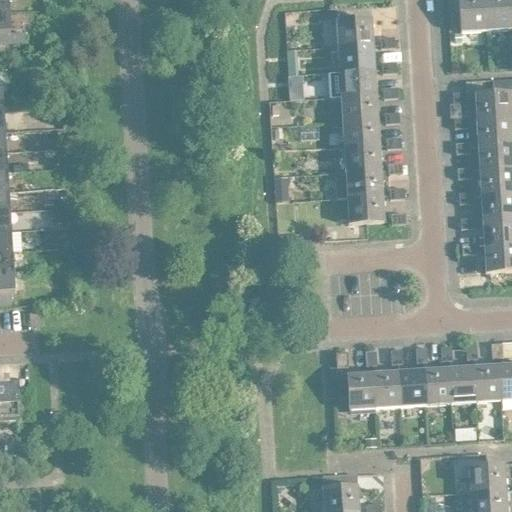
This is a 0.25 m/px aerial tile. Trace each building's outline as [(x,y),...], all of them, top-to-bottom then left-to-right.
[(489,32),(487,0),(460,0),(463,34),(464,34),(464,33),(489,32)] [(511,0),(487,0),(489,32),(511,30),(511,0)] [(338,11),(325,11),(326,22),(339,21),(338,11)] [(6,14),(0,13),(0,44),(27,43),(27,33),(12,34),(12,33),(7,33),(6,14)] [(338,23),(339,48),(374,46),(373,21),(373,20),(337,22),(337,23),(338,23)] [(382,39),(383,50),(397,49),(396,38),(382,39)] [(339,48),(341,74),(376,71),(374,46),(339,48)] [(383,64),(384,75),(398,74),(398,63),(383,64)] [(9,67),(0,67),(0,92),(3,92),(10,92),(9,67)] [(341,74),(342,99),(377,96),(376,71),(341,74)] [(511,80),(494,81),(495,94),(511,92),(511,80)] [(385,89),(386,100),(400,99),(399,89),(385,89)] [(469,104),(468,93),(454,94),(455,105),(469,104)] [(476,97),(478,122),(511,119),(511,98),(511,95),(511,93),(476,96),(476,97)] [(342,99),(344,124),(379,122),(377,96),(342,99)] [(387,115),(387,125),(401,124),(401,114),(387,115)] [(456,119),(456,130),(471,129),(470,118),(456,119)] [(511,119),(478,122),(480,147),(511,145),(511,119)] [(344,124),(345,149),(381,147),(379,122),(344,124)] [(388,140),(389,150),(403,149),(402,139),(388,140)] [(457,144),(458,155),(472,154),(471,144),(457,144)] [(511,145),(480,147),(481,172),(511,170),(511,145)] [(345,149),(347,174),(382,172),(381,147),(345,149)] [(390,165),(390,175),(404,175),(404,164),(390,165)] [(459,170),(459,172),(459,180),(474,179),(473,169),(459,170)] [(511,170),(481,172),(483,197),(511,195),(511,170)] [(347,174),(348,199),(384,197),(382,172),(347,174)] [(391,190),(392,201),(406,200),(405,189),(391,190)] [(290,192),(276,193),(277,204),(291,203),(290,192)] [(460,195),(461,205),(475,204),(474,194),(460,195)] [(511,195),(483,197),(484,222),(511,220),(511,195)] [(384,197),(348,199),(350,224),(350,225),(386,223),(386,222),(385,222),(384,197)] [(393,215),(393,226),(407,225),(407,214),(393,215)] [(462,220),(463,230),(477,230),(476,219),(462,220)] [(511,220),(484,222),(486,248),(511,246),(511,220)] [(0,233),(0,253),(9,253),(7,233),(0,233)] [(59,240),(44,241),(45,251),(59,250),(59,240)] [(463,245),(464,256),(478,255),(478,244),(463,245)] [(511,246),(486,248),(487,273),(487,274),(511,272),(511,246)] [(0,253),(0,273),(10,273),(9,253),(0,253)] [(10,273),(0,273),(0,294),(12,294),(16,294),(16,292),(11,293),(10,273)] [(12,294),(0,294),(0,307),(13,307),(12,294)] [(493,345),(494,359),(504,359),(503,344),(493,345)] [(468,347),(468,361),(479,360),(478,346),(468,347)] [(453,348),(450,348),(442,348),(443,362),(454,362),(453,348)] [(417,350),(418,364),(429,363),(428,349),(417,350)] [(392,351),(393,366),(403,365),(403,351),(392,351)] [(367,353),(368,367),(378,366),(377,352),(367,353)] [(337,355),(338,369),(350,368),(349,354),(337,355)] [(511,365),(501,367),(503,402),(511,401),(511,365)] [(501,367),(475,368),(478,403),(503,402),(501,367)] [(475,368),(450,370),(453,405),(478,403),(475,368)] [(450,370),(425,371),(427,407),(453,405),(450,370)] [(425,371),(400,373),(402,408),(427,407),(425,371)] [(400,373),(375,375),(377,410),(402,408),(400,373)] [(377,410),(375,375),(350,376),(349,376),(351,412),(352,412),(352,411),(377,410)] [(0,422),(19,422),(19,423),(21,423),(20,420),(32,419),(31,390),(19,391),(18,386),(17,386),(17,387),(0,388),(0,381),(0,422)] [(378,439),(366,440),(367,449),(379,449),(378,439)] [(470,469),(471,494),(507,492),(505,467),(506,467),(505,466),(469,468),(469,469),(470,469)] [(324,491),(324,511),(360,511),(359,489),(359,488),(358,476),(326,478),(327,490),(323,490),(323,491),(324,491)] [(471,494),(472,511),(508,511),(507,492),(471,494)]
